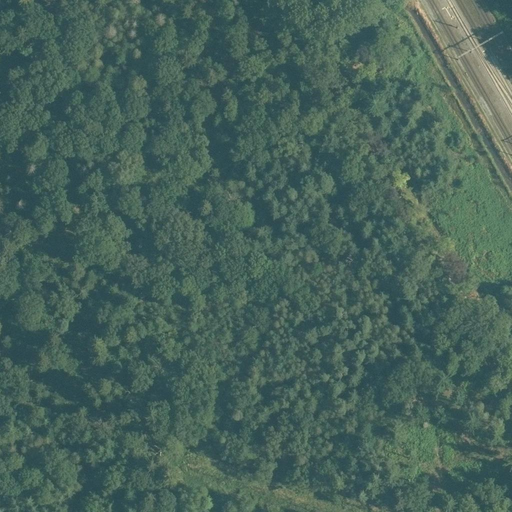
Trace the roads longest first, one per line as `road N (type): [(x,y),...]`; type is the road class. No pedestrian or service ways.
road 1 (track): [(511,367),(273,0)]
road 2 (track): [(328,85),(0,298)]
road 3 (track): [(511,207),(412,32),(380,0)]
